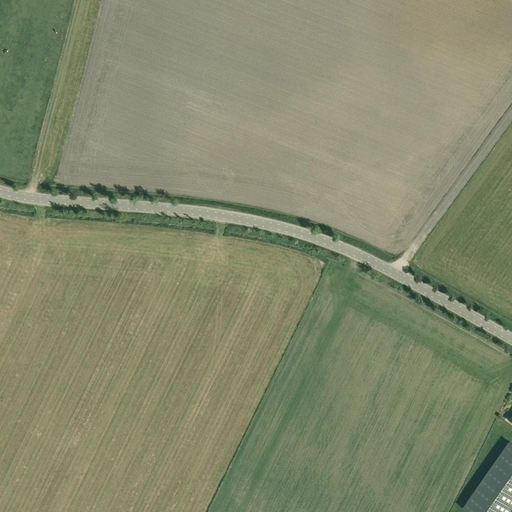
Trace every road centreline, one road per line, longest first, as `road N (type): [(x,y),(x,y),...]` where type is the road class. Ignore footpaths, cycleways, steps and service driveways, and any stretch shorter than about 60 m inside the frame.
road 1 (tertiary): [(511,340),(386,269),(286,229),(0,191)]
road 2 (track): [(78,0),(29,197)]
